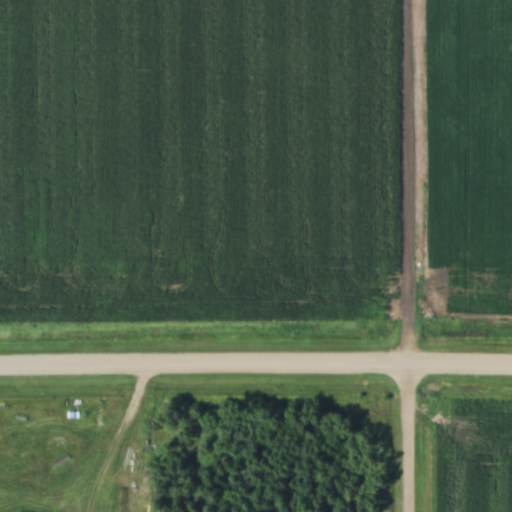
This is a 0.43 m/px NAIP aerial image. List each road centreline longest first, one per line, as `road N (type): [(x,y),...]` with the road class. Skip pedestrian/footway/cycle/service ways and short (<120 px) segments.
road 1 (residential): [(0,365),(511,369)]
road 2 (track): [(405,511),(402,0)]
